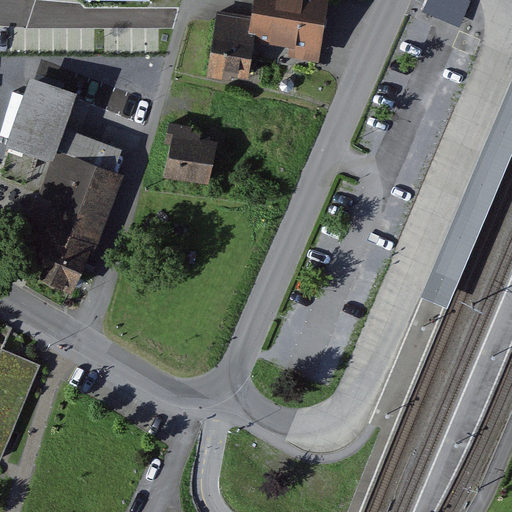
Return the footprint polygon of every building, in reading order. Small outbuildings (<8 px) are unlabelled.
[(249,17),(217,12),(206,77),(230,81),(231,76),(247,78),(252,42),(289,48),(288,57),(319,62),(329,0),(252,0),(252,3),(249,17)] [(511,72),(422,290),(445,300),(511,140),(511,72)] [(90,96),(39,78),(16,146),(67,163),(90,96)] [(226,139),(172,131),(165,178),(218,187),(226,139)] [(56,228),(37,277),(83,294),(128,176),(71,154),(44,223),(56,228)] [(0,458),(2,459),(42,367),(6,352),(0,364),(0,458)]
